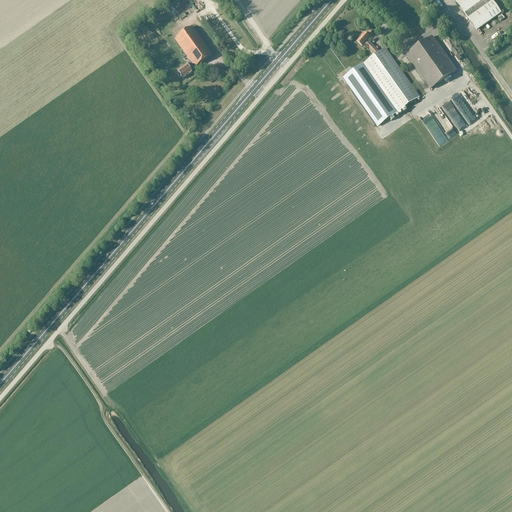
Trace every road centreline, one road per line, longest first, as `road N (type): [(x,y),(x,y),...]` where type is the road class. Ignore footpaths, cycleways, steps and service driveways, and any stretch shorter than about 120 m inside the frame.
road 1 (unclassified): [(0,399),(344,0)]
road 2 (primary): [(0,384),(331,0)]
